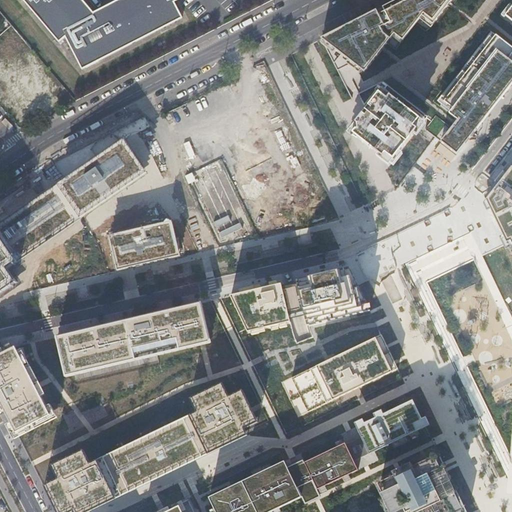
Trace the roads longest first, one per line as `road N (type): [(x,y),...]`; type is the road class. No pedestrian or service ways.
road 1 (residential): [(0,335),(345,261),(371,248)]
road 2 (secondary): [(23,153),(315,0)]
road 3 (residential): [(511,127),(455,201),(371,248)]
